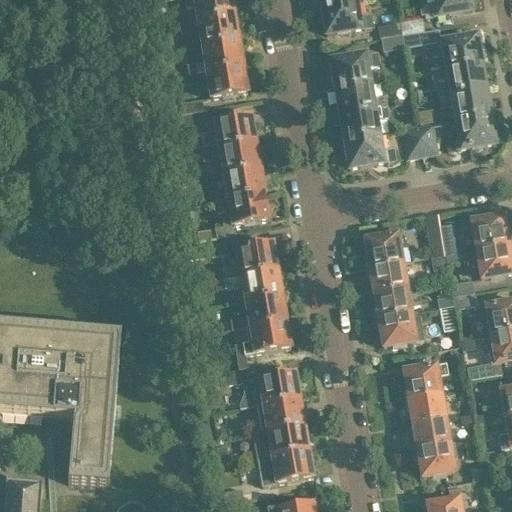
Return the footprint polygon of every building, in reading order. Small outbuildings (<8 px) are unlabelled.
[(191,0),(196,24),(234,18),(231,0),(191,0)] [(319,0),(321,11),(355,5),(354,0),(319,0)] [(468,0),(433,0),(435,6),(422,9),(424,22),(471,14),(468,0)] [(355,5),(321,11),(326,39),(361,33),(373,31),(372,27),(371,17),(357,20),(355,5)] [(196,24),(200,49),(239,43),(234,18),(196,24)] [(421,22),(398,26),(400,39),(424,35),(421,22)] [(380,42),(400,39),(398,26),(397,23),(372,27),(373,31),(361,33),(363,45),(380,42)] [(188,25),(179,26),(181,37),(190,36),(188,25)] [(429,48),(429,47),(442,45),(440,32),(424,35),(400,39),(402,53),(429,48)] [(382,56),(402,53),(400,39),(380,42),(382,56)] [(446,73),(480,67),(476,39),(442,45),(429,47),(429,48),(431,61),(444,58),(446,73)] [(243,70),(239,43),(200,49),(205,76),(243,70)] [(335,93),(369,87),(367,71),(379,69),(377,55),(330,64),(335,93)] [(197,77),(195,67),(186,68),(188,79),(197,77)] [(480,67),(446,73),(449,89),(436,91),(438,102),(485,94),(480,67)] [(243,70),(205,76),(210,103),(248,97),(243,70)] [(369,87),(335,93),(339,119),(387,110),(385,100),(372,103),(369,87)] [(422,104),(421,94),(412,95),(413,105),(422,104)] [(489,119),(485,94),(438,102),(440,112),(453,110),(455,125),(489,119)] [(178,108),(180,119),(203,115),(202,104),(178,108)] [(162,120),(176,118),(175,109),(161,111),(162,120)] [(389,121),(387,110),(339,119),(344,145),(378,139),(375,123),(389,121)] [(205,126),(203,115),(180,119),(181,120),(182,130),(205,126)] [(244,147),(254,146),(249,118),(213,124),(218,151),(244,147)] [(489,119),(455,125),(458,140),(445,142),(447,156),(494,148),(489,119)] [(431,129),(415,132),(419,161),(436,158),(431,129)] [(407,163),(419,161),(415,132),(402,134),(407,163)] [(381,153),(378,139),(344,145),(349,173),(396,165),(394,151),(381,153)] [(258,172),(254,146),(244,147),(218,151),(222,177),(258,172)] [(210,153),(201,155),(202,165),(212,163),(210,153)] [(258,172),(222,177),(227,203),(263,198),(258,172)] [(209,207),(219,205),(217,195),(208,197),(209,207)] [(267,225),(263,198),(227,203),(230,221),(221,222),(222,230),(197,235),(198,245),(235,239),(233,231),(267,225)] [(471,225),(476,254),(511,246),(510,238),(506,237),(503,220),(471,225)] [(452,228),(438,230),(443,260),(456,258),(452,228)] [(430,263),(443,260),(438,230),(425,232),(430,263)] [(366,274),(401,268),(398,252),(403,251),(401,237),(365,244),(367,257),(363,261),(366,274)] [(272,246),(237,252),(236,244),(198,250),(200,262),(227,258),(228,263),(232,265),(238,265),(241,279),(277,273),(272,246)] [(511,258),(511,249),(511,246),(476,254),(481,283),(511,277),(511,272),(510,261),(511,258)] [(456,258),(443,260),(444,268),(458,266),(456,258)] [(443,260),(430,263),(432,274),(445,272),(444,268),(443,260)] [(401,268),(366,274),(367,282),(372,284),(374,299),(405,293),(401,268)] [(281,300),(277,273),(241,279),(222,282),(223,283),(215,285),(216,292),(224,290),(224,292),(243,290),(245,305),(281,300)] [(452,303),(474,299),(472,284),(450,288),(452,303)] [(410,318),(405,293),(374,299),(376,310),(372,313),(374,325),(410,318)] [(474,299),(452,303),(454,313),(476,309),(474,299)] [(250,332),(250,331),(286,326),(281,300),(245,305),(248,321),(239,322),(230,324),(230,325),(219,326),(221,336),(231,334),(231,335),(241,333),(250,332)] [(439,312),(450,310),(453,310),(451,300),(436,302),(438,312),(439,312)] [(490,339),(511,334),(511,304),(485,310),(490,339)] [(450,310),(439,312),(443,335),(455,333),(450,310)] [(410,318),(374,325),(376,333),(381,335),(383,350),(414,345),(410,318)] [(290,353),(286,326),(250,331),(250,332),(252,345),(241,347),(241,348),(234,349),(238,373),(247,371),(245,360),(290,353)] [(0,415),(50,420),(73,422),(68,487),(108,491),(108,489),(121,339),(0,329),(0,415)] [(511,334),(490,339),(495,367),(466,371),(468,384),(501,379),(499,367),(511,364),(511,334)] [(476,352),(474,341),(461,343),(463,355),(476,352)] [(404,406),(440,400),(437,383),(442,382),(439,368),(403,374),(406,388),(402,391),(404,406)] [(240,413),(257,410),(262,410),(299,404),(294,375),(248,383),(247,371),(238,373),(222,376),(224,389),(241,386),(243,397),(239,408),(240,413)] [(511,392),(500,394),(505,424),(511,422),(511,392)] [(444,425),(440,400),(404,406),(406,413),(410,415),(413,431),(444,425)] [(303,430),(299,404),(262,410),(257,410),(261,436),(303,430)] [(486,417),(472,420),(474,430),(488,427),(486,417)] [(474,430),(472,420),(472,418),(460,420),(461,426),(469,431),(474,430)] [(114,511),(113,498),(113,497),(113,489),(108,489),(108,491),(68,487),(73,422),(50,420),(51,439),(48,439),(52,511),(43,511),(46,481),(11,478),(8,511),(114,511)] [(411,444),(413,456),(448,449),(444,425),(413,431),(414,440),(411,444)] [(264,462),(307,455),(303,430),(261,436),(253,437),(256,453),(243,455),(244,466),(264,462)] [(448,449),(413,456),(414,463),(419,465),(422,481),(453,476),(451,465),(455,464),(452,449),(448,450),(448,449)] [(481,456),(483,469),(496,467),(494,454),(481,456)] [(312,482),(307,455),(264,462),(269,490),(312,482)] [(483,469),(481,470),(483,481),(508,477),(505,466),(496,467),(483,469)] [(482,473),(471,475),(473,487),(484,485),(482,473)] [(222,509),(235,507),(236,507),(243,506),(241,493),(224,496),(221,503),(222,509)] [(459,511),(458,502),(426,508),(427,511),(459,511)]
